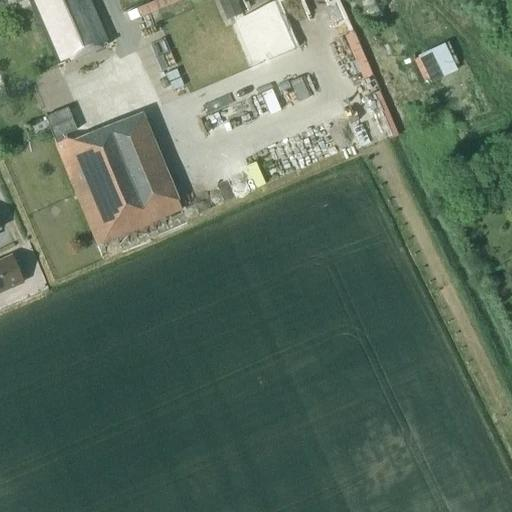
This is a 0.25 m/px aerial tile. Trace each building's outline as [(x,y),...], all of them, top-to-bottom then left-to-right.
[(28,0),(52,57),(56,67),(111,44),(92,0),(28,0)] [(220,0),(221,0),(229,19),(243,13),(237,0),(220,0)] [(241,0),(247,10),(266,0),(241,0)] [(379,0),(356,0),(367,23),(386,14),(379,0)] [(320,50),(329,26),(320,23),(311,46),(320,50)] [(67,108),(45,117),(50,131),(55,143),(98,246),(103,244),(184,211),(143,112),(73,141),(67,139),(78,134),(71,118),(67,108)] [(0,293),(22,284),(10,257),(0,261),(0,293)] [(501,284),(497,275),(490,278),(494,287),(501,284)]
